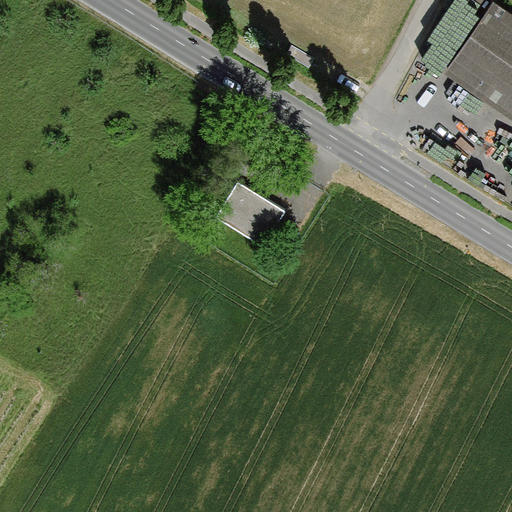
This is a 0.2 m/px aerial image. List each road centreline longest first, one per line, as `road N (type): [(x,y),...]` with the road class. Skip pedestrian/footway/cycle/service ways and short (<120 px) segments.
road 1 (secondary): [(112,0),(511,247)]
road 2 (track): [(354,150),(434,0)]
